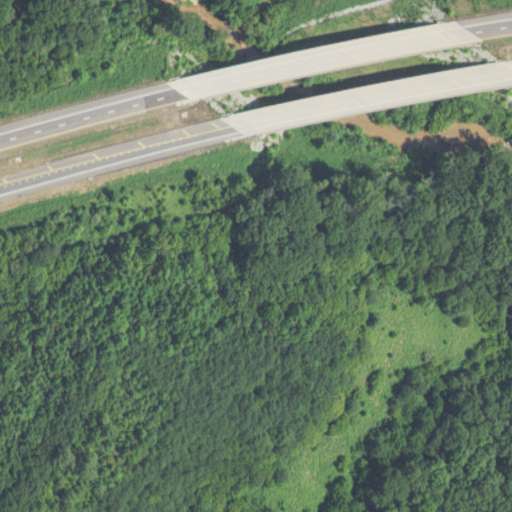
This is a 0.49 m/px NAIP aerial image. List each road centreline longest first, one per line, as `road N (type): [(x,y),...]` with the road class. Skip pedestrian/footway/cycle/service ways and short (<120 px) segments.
road 1 (motorway): [(465,33),(188,88)]
road 2 (motorway): [(238,127),(511,71)]
road 3 (motorway): [(0,192),(238,127)]
road 4 (motorway): [(188,88),(0,144)]
